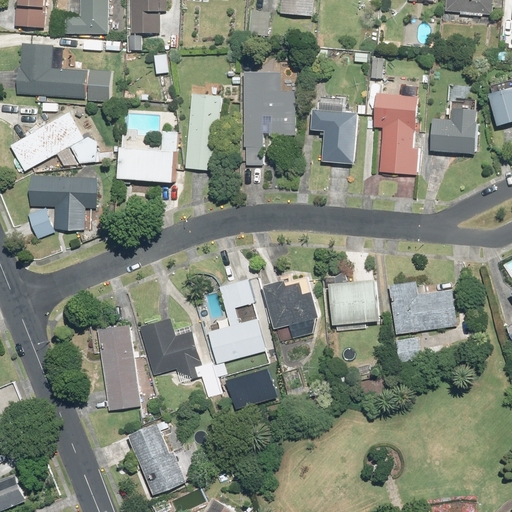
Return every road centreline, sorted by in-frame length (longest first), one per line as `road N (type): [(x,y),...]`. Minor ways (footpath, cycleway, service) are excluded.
road 1 (residential): [(16,302),(224,222),(284,216),(420,227)]
road 2 (residential): [(100,511),(16,302)]
